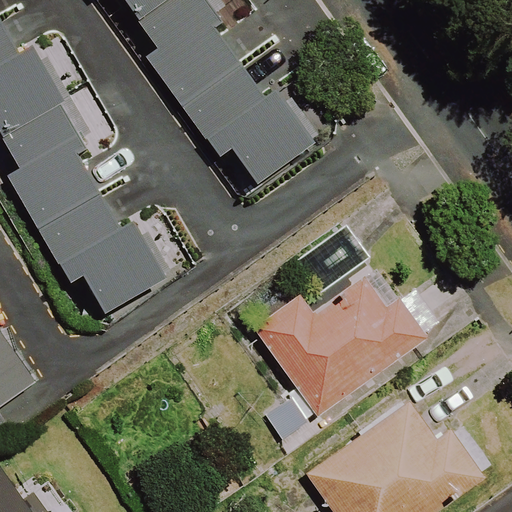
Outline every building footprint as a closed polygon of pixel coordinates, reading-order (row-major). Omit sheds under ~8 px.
[(91,0),(94,4),(100,0),(116,0),(134,27),(136,29),(179,0),(91,0)] [(176,109),(235,71),(212,36),(218,32),(197,0),(179,0),(136,29),(151,52),(142,58),(176,109)] [(0,140),(58,106),(66,102),(42,60),(29,67),(23,56),(14,61),(0,35),(0,140)] [(235,71),(176,109),(214,166),(231,154),(254,189),(315,149),(274,88),(255,101),(235,71)] [(34,234),(93,201),(71,162),(85,154),(58,106),(0,140),(0,145),(16,174),(4,181),(34,234)] [(93,201),(34,234),(67,293),(79,286),(97,317),(162,281),(131,227),(113,237),(93,201)] [(281,440),(424,344),(394,301),(386,307),(365,276),(307,315),(302,307),(283,320),(256,338),(294,395),(264,415),(281,440)] [(0,362),(0,410),(22,396),(0,362)] [(432,445),(407,408),(305,479),(327,511),(437,511),(480,483),(447,435),(432,445)] [(29,511),(2,471),(0,472),(0,511),(29,511)]
